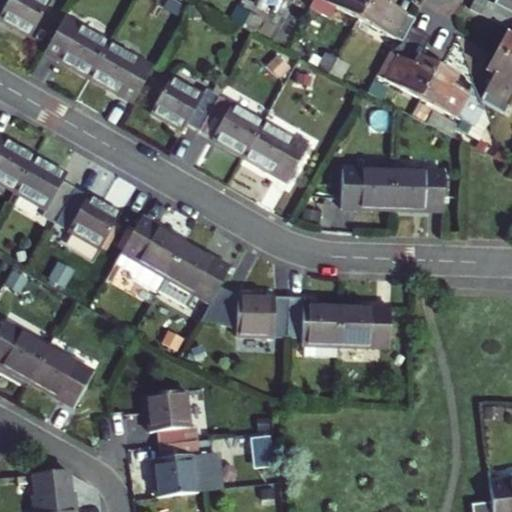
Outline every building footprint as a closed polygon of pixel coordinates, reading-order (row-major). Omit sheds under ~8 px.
[(48,1),(47,0),(0,0),(0,19),(29,35),(48,1)] [(358,20),(369,0),(313,0),(309,7),(319,13),(325,3),(358,20)] [(393,0),(369,0),(358,20),(401,43),(403,42),(408,32),(414,19),(390,6),(393,0)] [(511,17),(492,6),(480,0),(473,0),(469,9),(507,29),(511,19),(511,17)] [(511,0),(495,0),(492,6),(511,17),(511,0)] [(267,10),(254,3),(250,11),(242,26),(256,33),(267,10)] [(239,6),(231,20),(242,26),(250,11),(239,6)] [(64,18),(45,53),(90,78),(110,44),(64,18)] [(390,51),(377,75),(420,98),(437,67),(419,57),(415,64),(410,62),(422,40),(408,32),(403,42),(401,43),(390,51)] [(511,39),(506,36),(496,54),(511,62),(511,39)] [(110,44),(90,78),(134,103),(153,69),(110,44)] [(330,73),(338,58),(327,52),(319,67),(330,73)] [(507,106),(511,96),(511,62),(496,54),(486,72),(494,76),(481,100),(481,101),(503,114),(507,106)] [(349,64),(338,58),(330,73),(342,79),(349,64)] [(437,67),(420,98),(461,120),(457,126),(469,132),(499,148),(483,107),(480,101),(474,84),(469,93),(452,84),(456,77),(437,67)] [(187,126),(199,133),(218,99),(205,91),(202,97),(171,79),(151,113),(184,132),(187,126)] [(389,87),(375,79),(368,93),(382,100),(389,87)] [(263,124),(218,99),(199,133),(244,158),(263,124)] [(307,149),(263,124),(244,158),(288,183),(307,149)] [(0,185),(14,194),(34,159),(0,139),(0,185)] [(34,159),(14,194),(46,211),(42,217),(55,225),(75,190),(62,183),(66,177),(34,159)] [(393,170),(342,169),(341,209),(391,210),(393,170)] [(443,172),(393,170),(391,210),(442,211),(443,172)] [(75,190),(55,225),(100,249),(119,214),(75,190)] [(140,219),(120,254),(114,265),(132,275),(133,281),(157,295),(166,280),(185,245),(140,219)] [(185,245),(166,280),(210,305),(219,289),(229,270),(185,245)] [(235,337),(288,338),(289,298),(236,297),(219,289),(210,305),(199,324),(235,325),(235,337)] [(302,347),(339,348),(340,308),(304,307),(304,299),(289,298),(288,338),(302,339),(302,347)] [(390,309),(340,308),(339,348),(389,349),(390,309)] [(49,347),(5,322),(0,330),(0,364),(30,381),(49,347)] [(93,372),(49,347),(30,381),(74,406),(93,372)] [(158,432),(159,446),(198,442),(196,427),(189,428),(186,393),(146,397),(150,433),(158,432)] [(255,437),(258,466),(276,465),(273,435),(255,437)] [(153,462),(157,498),(208,492),(213,492),(208,455),(199,456),(198,442),(159,446),(161,461),(153,462)] [(493,504),(493,511),(511,511),(511,480),(490,483),(493,504)] [(33,498),(35,511),(74,511),(72,493),(33,498)]
